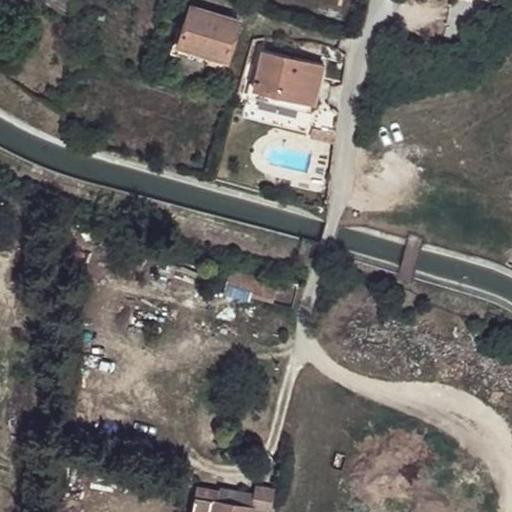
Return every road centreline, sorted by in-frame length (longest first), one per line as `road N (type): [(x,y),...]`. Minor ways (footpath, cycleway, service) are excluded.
road 1 (track): [(511,445),(482,409),(348,378),(318,363),(301,344),(302,312),(325,249)]
road 2 (track): [(301,344),(272,443),(251,470),(214,473),(190,449)]
